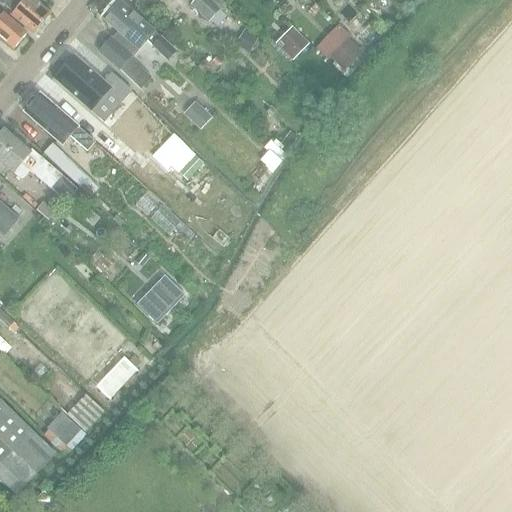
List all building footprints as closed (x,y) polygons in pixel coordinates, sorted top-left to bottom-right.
[(51,15),(33,0),(0,0),(13,13),(11,16),(33,34),(51,15)] [(117,32),(111,38),(99,53),(119,70),(131,56),(133,57),(155,32),(117,0),(116,0),(101,18),(117,32)] [(193,0),(194,0),(190,6),(209,22),(221,10),(210,0),(193,0)] [(0,37),(15,50),(27,35),(3,14),(0,17),(0,37)] [(376,29),(383,35),(388,30),(381,23),(376,29)] [(349,39),(351,37),(337,24),(315,49),(328,61),(330,59),(344,71),(361,51),(349,39)] [(275,44),(293,61),(309,44),(291,27),(275,44)] [(244,32),(236,44),(249,52),(256,40),(244,32)] [(152,47),(168,61),(176,52),(161,38),(152,47)] [(73,57),(53,80),(91,113),(110,91),(117,97),(126,87),(111,74),(103,83),(73,57)] [(212,63),(218,68),(222,62),(216,57),(212,63)] [(283,79),(291,88),(299,79),(291,71),(283,79)] [(29,109),(24,114),(60,147),(67,139),(83,155),(93,144),(41,96),(36,101),(32,99),(27,105),(29,109)] [(183,115),(200,131),(212,118),(195,102),(183,115)] [(30,171),(31,171),(50,189),(61,176),(41,157),(32,150),(30,152),(4,130),(0,134),(0,162),(13,174),(19,178),(24,178),(30,171)] [(264,148),(280,162),(299,137),(291,132),(279,148),(270,140),(264,148)] [(172,136),(152,157),(168,172),(188,151),(172,136)] [(52,144),(43,153),(89,198),(99,188),(52,144)] [(194,156),(178,173),(187,181),(203,164),(194,156)] [(0,232),(5,237),(19,219),(0,203),(0,232)] [(143,254),(135,263),(141,268),(149,259),(143,254)] [(164,277),(136,306),(156,325),(184,297),(164,277)] [(0,323),(7,330),(8,329),(16,335),(21,330),(0,309),(0,323)] [(0,336),(0,349),(5,354),(11,347),(0,336)] [(49,396),(86,433),(105,413),(86,395),(76,406),(58,387),(49,396)] [(0,480),(15,495),(54,456),(0,402),(0,480)] [(43,436),(65,457),(85,436),(61,414),(46,430),(48,431),(43,436)] [(116,435),(111,441),(118,448),(123,441),(116,435)]
